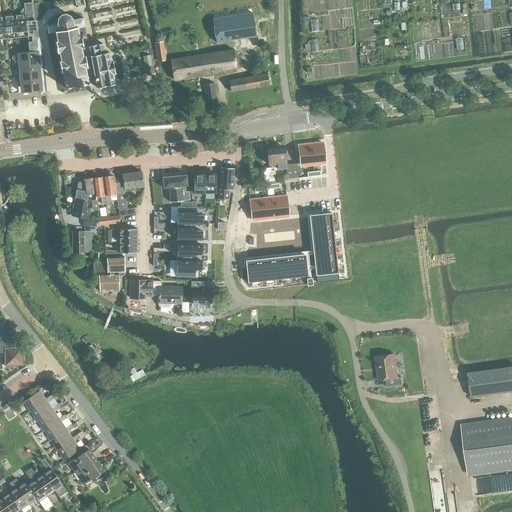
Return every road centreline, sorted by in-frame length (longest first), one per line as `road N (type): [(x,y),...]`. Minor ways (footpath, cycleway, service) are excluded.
road 1 (unclassified): [(412,511),(400,467),(367,410),(344,324),(315,306),(241,298)]
road 2 (unclassified): [(168,511),(50,363)]
road 3 (tertiary): [(435,98),(288,122)]
road 4 (residential): [(239,155),(228,266),(241,298)]
road 5 (unclassified): [(279,0),(288,122)]
